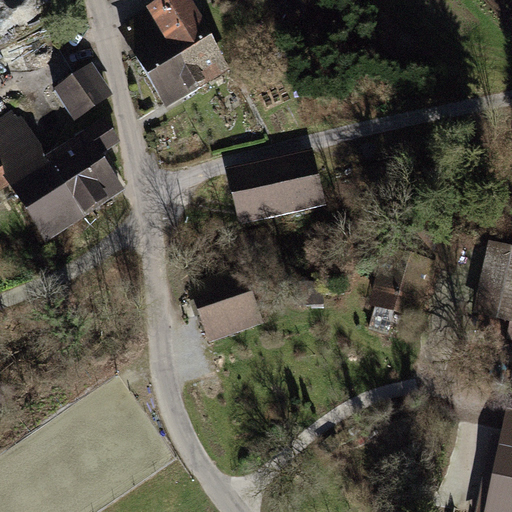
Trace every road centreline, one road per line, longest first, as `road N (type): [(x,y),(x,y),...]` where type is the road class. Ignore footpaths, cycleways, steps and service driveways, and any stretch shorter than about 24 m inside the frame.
road 1 (unclassified): [(511,100),(143,183)]
road 2 (unclassified): [(241,511),(194,450),(161,384),(147,229)]
road 3 (unclassified): [(143,183),(95,0)]
road 4 (unclassified): [(147,229),(64,282),(0,307)]
